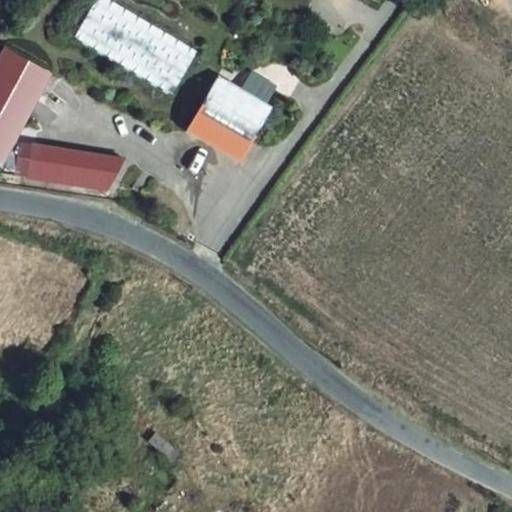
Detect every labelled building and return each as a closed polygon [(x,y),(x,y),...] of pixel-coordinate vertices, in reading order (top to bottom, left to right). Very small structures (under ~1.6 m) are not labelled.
[(171,93),(195,52),(107,0),(97,0),(76,37),(171,93)] [(0,71),(29,89),(40,70),(0,46),(0,71)] [(0,137),(29,89),(0,71),(0,137)] [(249,71),(240,87),(218,75),(184,133),(240,166),(273,108),(265,104),(276,86),(249,71)] [(105,191),(125,159),(20,141),(15,175),(105,191)]
